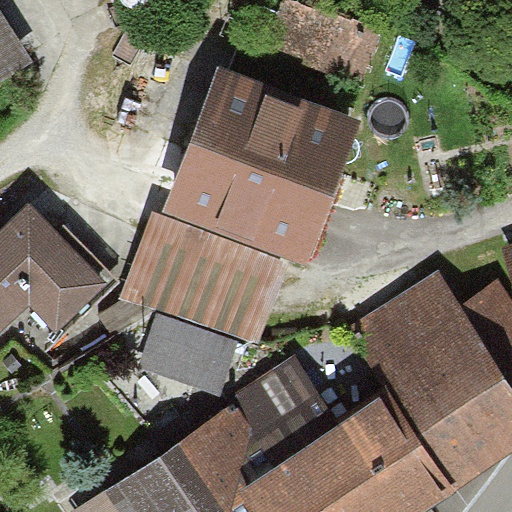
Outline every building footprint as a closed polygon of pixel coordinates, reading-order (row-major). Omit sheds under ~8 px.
[(291,4),(277,51),(366,78),(380,32),(291,4)] [(0,14),(0,80),(30,61),(0,14)] [(511,17),(499,74),(511,76),(511,17)] [(219,72),(165,217),(290,262),(310,270),(364,126),(219,72)] [(0,233),(0,334),(26,308),(58,340),(111,287),(29,205),(0,233)] [(156,214),(123,297),(259,345),(290,262),(165,217),(156,214)] [(511,245),(501,249),(511,284),(511,245)] [(511,384),(462,309),(437,271),(349,330),(389,388),(462,494),(511,459),(511,384)] [(511,299),(502,284),(462,309),(511,384),(511,299)] [(219,401),(240,343),(158,312),(136,370),(219,401)] [(436,511),(462,494),(389,388),(376,397),(382,405),(346,430),(296,357),(233,400),(239,409),(85,511),(436,511)]
